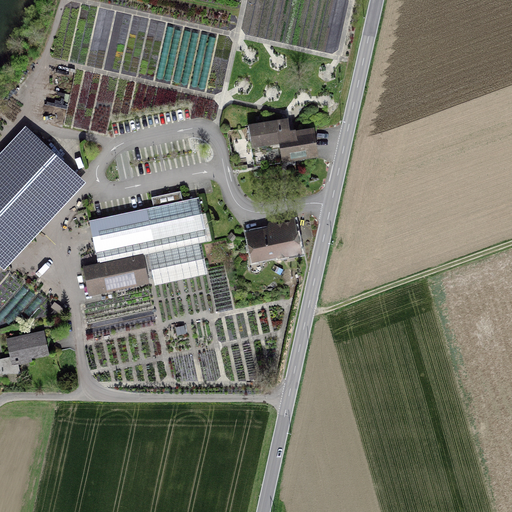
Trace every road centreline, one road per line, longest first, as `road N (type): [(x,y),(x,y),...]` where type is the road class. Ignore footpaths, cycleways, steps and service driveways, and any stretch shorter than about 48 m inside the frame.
road 1 (secondary): [(287,399),(376,0)]
road 2 (residential): [(0,403),(287,399)]
road 3 (track): [(308,312),(511,243)]
road 4 (track): [(0,133),(65,0)]
